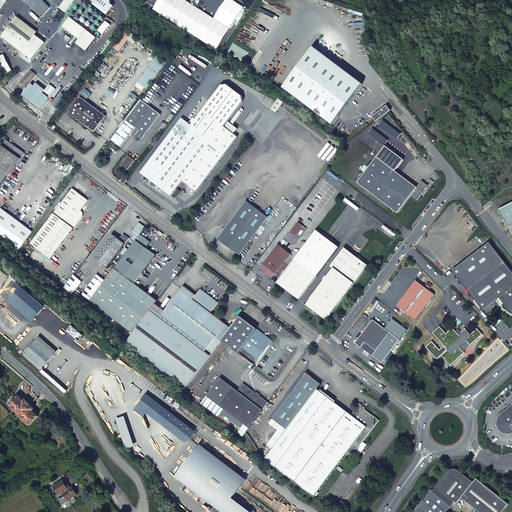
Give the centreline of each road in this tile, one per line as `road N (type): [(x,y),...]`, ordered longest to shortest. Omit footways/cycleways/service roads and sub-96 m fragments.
road 1 (unknown): [(59,272),(212,84),(254,97),(254,116),(164,223)]
road 2 (residential): [(0,97),(331,348)]
road 3 (residential): [(128,511),(68,415),(0,348)]
road 4 (residential): [(454,177),(348,44)]
road 5 (residential): [(331,348),(411,237)]
road 6 (unknown): [(288,316),(366,218)]
road 7 (unknown): [(313,335),(269,389),(226,363)]
